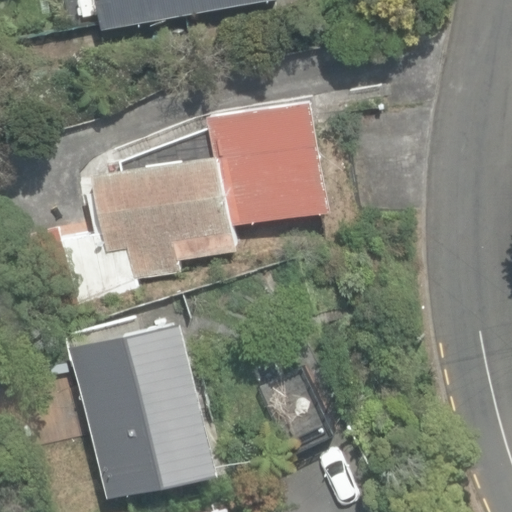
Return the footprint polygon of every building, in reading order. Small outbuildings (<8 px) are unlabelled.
[(97,0),(102,24),(232,0),(97,0)] [(0,235),(0,330),(141,288),(139,275),(183,267),(181,256),(241,246),(236,222),(335,204),(315,94),(212,113),(214,122),(120,157),(122,167),(88,173),(99,233),(64,240),(61,225),(0,235)] [(73,340),(111,493),(222,466),(185,313),(73,340)] [(260,385),(294,451),(338,428),(304,363),(260,385)] [(0,409),(5,430),(29,425),(22,393),(0,397),(0,409)]
